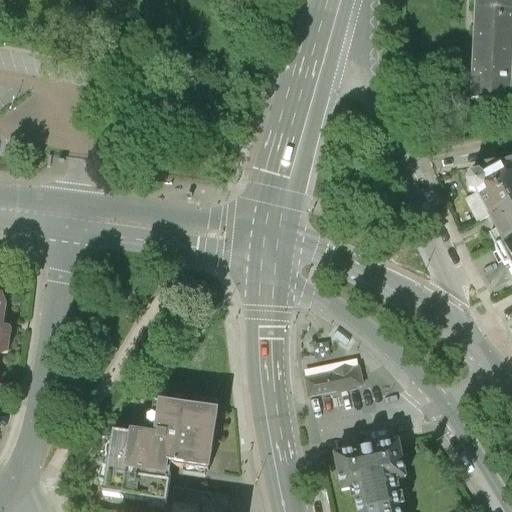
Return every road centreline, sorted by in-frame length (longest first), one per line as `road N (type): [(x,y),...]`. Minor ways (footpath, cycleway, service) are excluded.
road 1 (tertiary): [(443,318),(448,280),(353,70),(320,35)]
road 2 (residential): [(7,498),(34,429),(68,215)]
road 3 (primary): [(284,511),(263,340),(269,245)]
road 4 (tertiary): [(269,245),(306,293),(390,349),(444,400)]
road 5 (primary): [(269,245),(320,35)]
road 6 (residential): [(68,215),(269,245)]
road 7 (tertiary): [(443,318),(331,257),(269,245)]
road 8 (tertiary): [(444,400),(511,511)]
